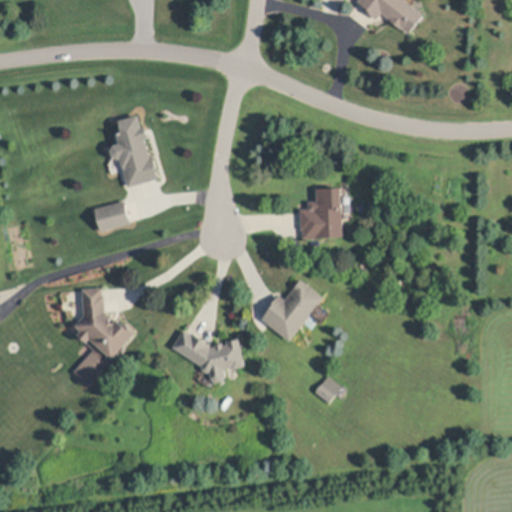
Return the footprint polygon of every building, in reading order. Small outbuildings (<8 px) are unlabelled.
[(410,0),(426,12),(412,31),(405,26),(405,27),(384,12),(380,17),(365,6),(367,3),(362,0),(410,0)] [(140,112),(144,125),(148,124),(151,134),(147,135),(152,154),(156,153),(160,170),(158,170),(160,176),(131,184),(123,155),(120,156),(115,153),(114,147),(117,142),(122,141),(119,129),(124,128),(121,118),(140,112)] [(343,180),(344,231),(320,231),(320,236),(305,236),(305,226),(303,226),(303,206),(311,206),(311,199),(319,199),(319,184),(336,180),(343,180)] [(133,221),(104,228),(99,205),(128,198),(133,221)] [(327,294),(293,338),(266,317),(278,301),(276,300),(281,293),(282,292),(289,297),(305,277),(327,294)] [(106,286),(106,294),(107,294),(108,310),(117,319),(120,316),(126,321),(128,319),(138,329),(114,356),(90,383),(88,380),(83,381),(80,377),(80,373),(76,369),(95,349),(87,341),(89,339),(80,331),(83,328),(78,323),(87,314),(86,287),(106,286)] [(187,328),(195,333),(196,331),(213,342),(212,344),(213,345),(217,345),(217,341),(225,341),(225,343),(229,343),(229,339),(241,337),(247,363),(227,368),(228,372),(225,376),(218,378),(213,375),(212,369),(209,370),(205,367),(204,364),(176,345),(187,328)] [(337,393),(331,401),(318,391),(324,383),(337,393)]
